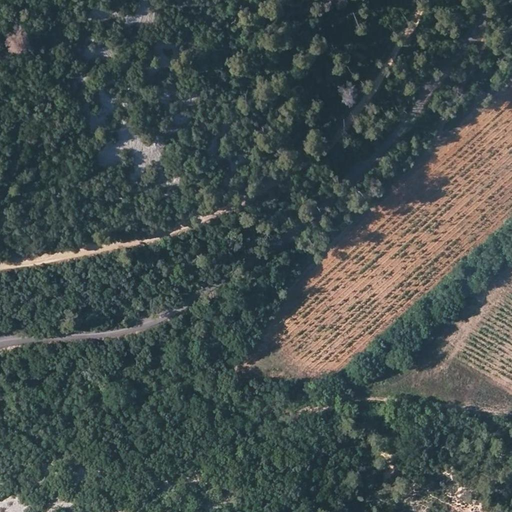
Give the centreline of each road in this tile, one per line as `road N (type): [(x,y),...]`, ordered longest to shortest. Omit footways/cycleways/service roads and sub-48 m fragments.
road 1 (unclassified): [(0,343),(104,336),(157,322),(281,235),(465,41),(483,0)]
road 2 (track): [(418,0),(341,137),(193,224),(0,267)]
